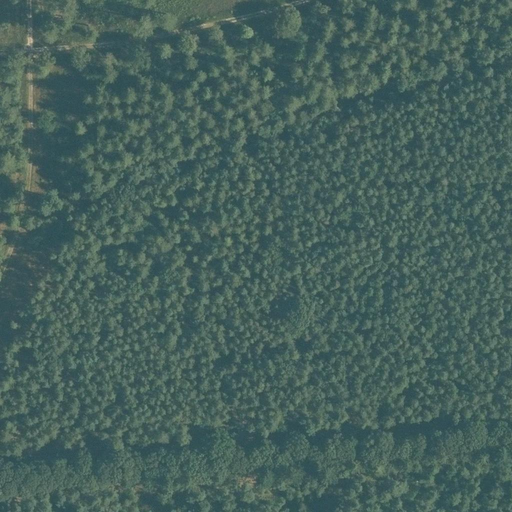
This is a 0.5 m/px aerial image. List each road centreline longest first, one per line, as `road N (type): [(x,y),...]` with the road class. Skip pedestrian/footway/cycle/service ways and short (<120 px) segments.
road 1 (track): [(511,419),(0,458)]
road 2 (track): [(0,53),(145,39),(312,0)]
road 3 (track): [(0,278),(27,201),(30,0)]
